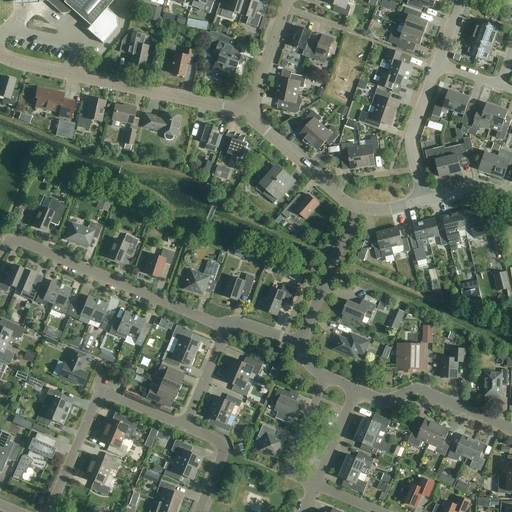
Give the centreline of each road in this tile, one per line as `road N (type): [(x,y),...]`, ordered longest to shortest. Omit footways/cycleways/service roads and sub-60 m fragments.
road 1 (residential): [(247,113),(0,55)]
road 2 (residential): [(223,323),(11,237),(0,253)]
road 3 (residential): [(48,511),(100,391),(184,426)]
road 4 (residential): [(511,429),(417,388),(390,399),(355,388)]
road 5 (residential): [(300,342),(355,206)]
road 6 (residential): [(422,201),(409,142),(437,63)]
road 7 (residential): [(355,206),(247,113)]
road 8 (residential): [(314,485),(285,473),(325,376)]
